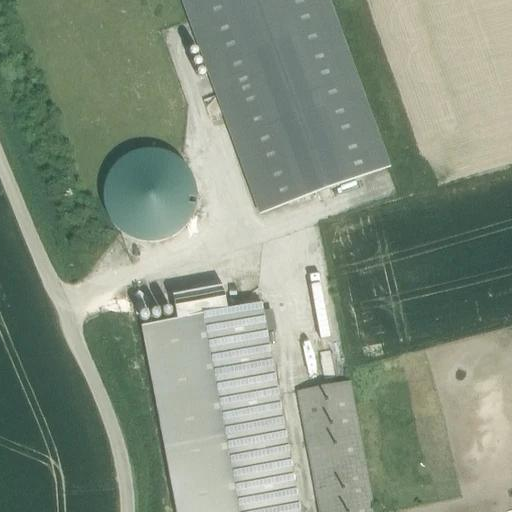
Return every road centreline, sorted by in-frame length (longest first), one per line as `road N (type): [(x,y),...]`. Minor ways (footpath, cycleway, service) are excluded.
road 1 (track): [(128,511),(116,446),(0,174)]
road 2 (track): [(59,313),(132,270),(247,236)]
